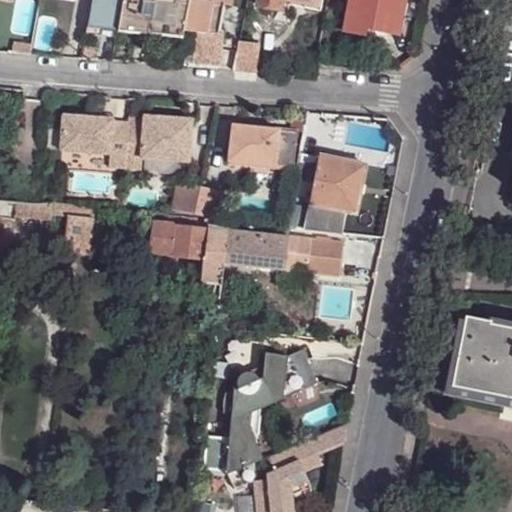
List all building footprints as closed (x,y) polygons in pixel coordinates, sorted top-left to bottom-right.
[(91,0),(86,34),(102,37),(103,28),(117,30),(122,0),(91,0)] [(117,31),(181,38),(182,32),(188,0),(122,0),(117,30),(117,31)] [(191,32),(196,0),(188,0),(182,32),(191,32)] [(232,7),(232,0),(196,0),(191,32),(198,33),(192,63),(221,66),(223,36),(219,35),(224,5),(232,7)] [(304,0),(312,1),(311,0),(258,0),(257,7),(279,11),(281,5),(281,0),(304,0)] [(321,13),(312,1),(304,0),(281,0),(281,5),(321,13)] [(323,0),(311,0),(312,1),(321,13),(323,0)] [(407,0),(350,0),(345,32),(365,36),(367,29),(388,34),(403,23),(407,0)] [(239,40),(238,50),(257,53),(258,43),(239,40)] [(233,72),(255,73),(257,53),(238,50),(233,72)] [(147,65),(176,67),(178,56),(149,53),(147,65)] [(191,120),(128,115),(127,123),(125,156),(124,171),(139,172),(141,159),(188,163),(191,120)] [(60,151),(125,156),(127,123),(112,122),(112,120),(62,116),(60,151)] [(229,162),(294,168),(296,133),(232,127),(229,162)] [(352,163),(362,164),(364,156),(359,155),(360,151),(352,149),(351,157),(353,158),(352,163)] [(364,165),(362,164),(352,163),(318,156),(308,204),(345,211),(356,214),(364,165)] [(194,212),(199,187),(176,183),(171,212),(194,215),(194,212)] [(222,192),(199,187),(194,212),(194,215),(216,218),(222,192)] [(16,203),(0,201),(0,218),(14,220),(15,216),(16,203)] [(50,205),(16,203),(15,216),(49,220),(50,205)] [(304,229),(342,233),(345,211),(308,204),(305,219),(304,229)] [(193,217),(153,213),(153,215),(153,219),(213,227),(214,219),(200,217),(193,217)] [(66,215),(63,252),(87,254),(91,218),(66,215)] [(294,228),(304,229),(305,219),(296,218),(294,228)] [(213,227),(153,219),(149,253),(203,261),(201,277),(222,279),(224,263),(227,229),(213,227)] [(311,239),(227,229),(224,263),(257,267),(277,269),(309,273),(311,239)] [(309,273),(338,276),(341,243),(311,239),(309,273)] [(257,267),(224,263),(222,279),(255,282),(257,267)] [(275,285),(277,269),(257,267),(255,282),(275,285)] [(152,274),(146,274),(144,292),(149,293),(152,274)] [(146,295),(144,306),(154,307),(155,295),(146,295)] [(144,306),(142,305),(140,323),(152,324),(154,307),(144,306)] [(451,387),(511,399),(511,328),(507,328),(508,326),(505,325),(465,316),(451,387)] [(205,437),(201,474),(225,476),(227,474),(234,489),(252,481),(254,462),(263,459),(257,444),(260,409),(261,401),(272,396),(275,402),(317,383),(302,349),(288,355),(265,353),(264,365),(263,376),(263,377),(259,379),(257,376),(255,375),(253,373),(250,372),(247,372),(244,373),(242,374),(240,376),(238,379),(237,381),(237,385),(238,388),(225,394),(223,414),(231,415),(229,439),(205,437)] [(257,376),(259,379),(263,377),(263,376),(264,365),(247,372),(250,372),(253,373),(255,375),(257,376)] [(272,396),(261,401),(260,409),(275,402),(272,396)] [(323,463),(319,452),(343,442),(347,422),(268,457),(274,471),(268,474),(267,479),(252,481),(255,511),(288,511),(288,489),(310,479),(306,470),(323,463)]
